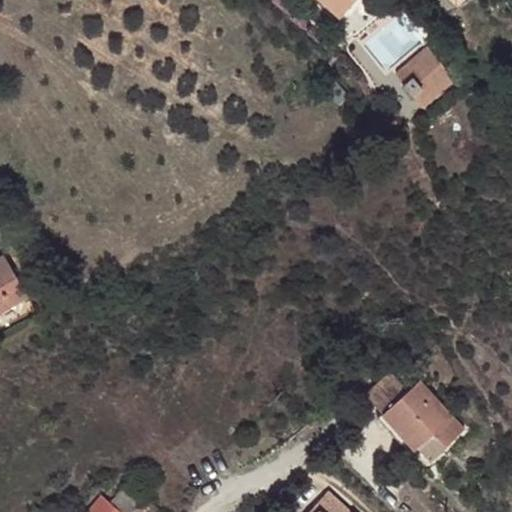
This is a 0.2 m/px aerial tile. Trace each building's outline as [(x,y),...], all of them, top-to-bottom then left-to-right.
[(310,0),(341,24),(360,0),(310,0)] [(408,79),(422,94),(414,101),(426,113),(454,88),(422,54),(395,79),(401,85),(408,79)] [(0,309),(26,296),(3,255),(0,256),(0,309)] [(435,441),(447,453),(465,435),(417,387),(407,398),(387,378),(362,401),(381,423),(418,459),(435,441)] [(412,465),(418,459),(381,423),(376,429),(412,465)] [(430,471),(447,453),(435,441),(418,459),(430,471)] [(92,495),(107,511),(124,511),(134,503),(142,511),(150,511),(153,509),(142,497),(139,499),(124,482),(92,495)] [(71,502),(79,511),(100,511),(87,497),(71,502)]
